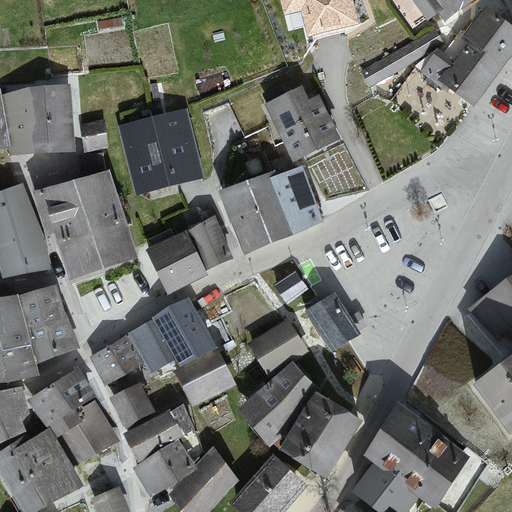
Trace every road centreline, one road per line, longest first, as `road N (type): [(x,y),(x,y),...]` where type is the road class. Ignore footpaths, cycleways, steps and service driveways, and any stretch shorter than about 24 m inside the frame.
road 1 (residential): [(491,186),(441,178),(0,391)]
road 2 (tertiary): [(491,186),(357,456),(318,511)]
road 3 (unknown): [(37,145),(88,135),(111,146),(181,305)]
